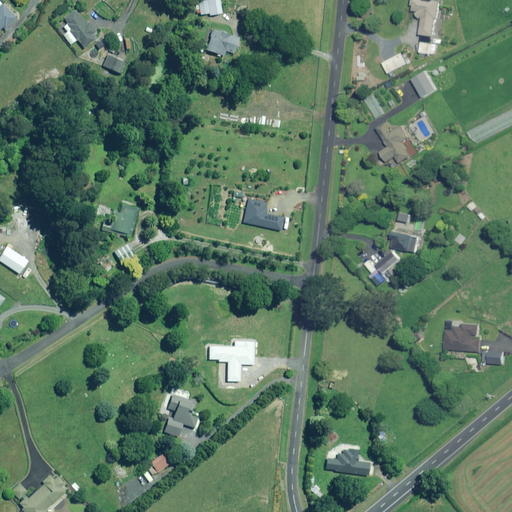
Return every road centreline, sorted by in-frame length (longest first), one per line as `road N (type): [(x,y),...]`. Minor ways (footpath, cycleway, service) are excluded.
road 1 (residential): [(312,285),(173,263),(0,368)]
road 2 (residential): [(312,285),(343,0)]
road 3 (residential): [(297,511),(292,471),(312,285)]
road 4 (tertiary): [(511,398),(376,511)]
